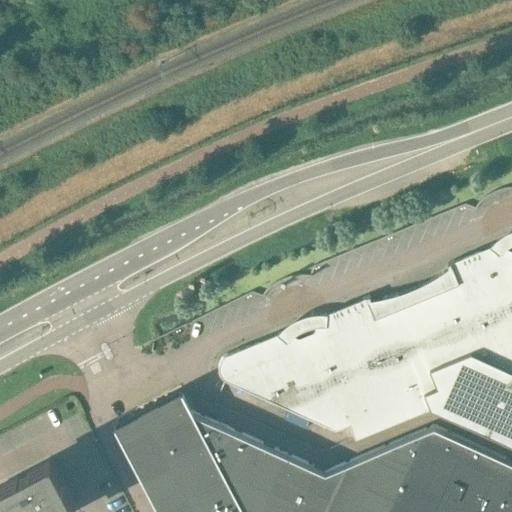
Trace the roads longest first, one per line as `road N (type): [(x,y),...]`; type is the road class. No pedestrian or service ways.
road 1 (secondary): [(511,117),(363,169),(84,302)]
road 2 (unclassified): [(114,368),(170,364),(511,217)]
road 3 (unclassified): [(114,368),(105,422),(149,511)]
